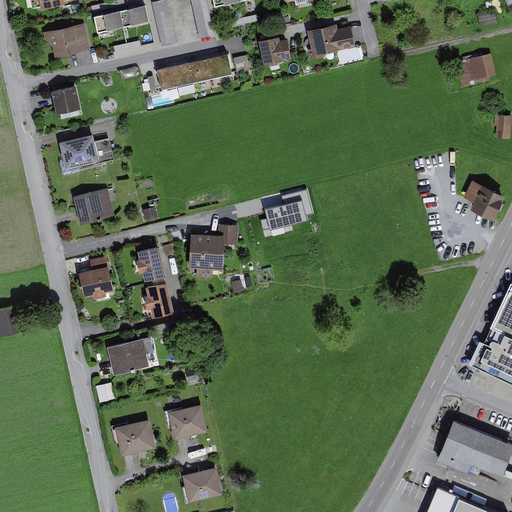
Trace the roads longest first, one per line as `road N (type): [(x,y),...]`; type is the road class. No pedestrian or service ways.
road 1 (residential): [(107,511),(16,84)]
road 2 (residential): [(16,84),(218,44)]
road 3 (primary): [(436,379),(511,224)]
road 4 (primary): [(367,511),(436,379)]
